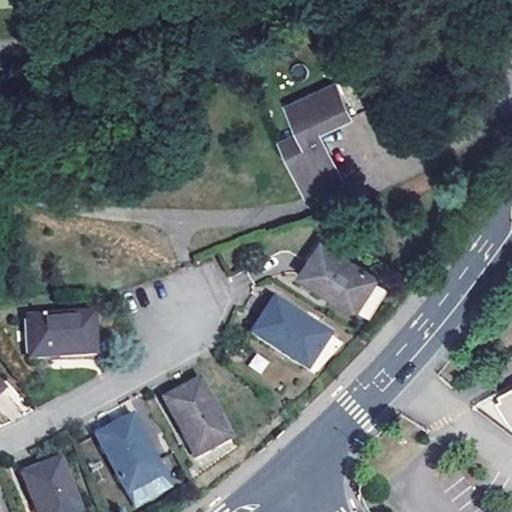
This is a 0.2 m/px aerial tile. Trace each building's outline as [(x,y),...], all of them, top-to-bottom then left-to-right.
[(369,78),(347,87),(359,121),(381,114),(369,78)] [(326,134),(359,121),(347,87),(294,107),(303,133),(307,141),(288,148),(303,188),(328,178),(322,161),(334,156),(332,149),(319,153),(314,138),(326,134)] [(307,141),(303,133),(285,139),(288,148),(307,141)] [(332,149),(326,134),(314,138),(319,153),(332,149)] [(328,178),(303,188),(306,198),(343,184),(334,156),(322,161),(328,178)] [(373,278),(318,242),(296,275),(351,310),(373,278)] [(328,339),(272,302),(250,336),(306,371),(328,339)] [(88,319),(23,318),(23,358),(55,358),(89,359),(88,319)] [(511,385),(502,393),(507,398),(504,401),(504,404),(511,425),(511,385)] [(199,386),(164,404),(181,438),(193,463),(230,445),(199,386)] [(133,420),(96,439),(126,497),(162,479),(133,420)] [(76,511),(59,463),(21,476),(34,511),(76,511)]
